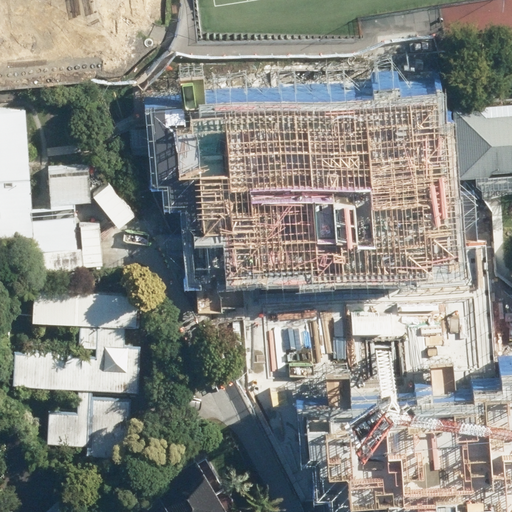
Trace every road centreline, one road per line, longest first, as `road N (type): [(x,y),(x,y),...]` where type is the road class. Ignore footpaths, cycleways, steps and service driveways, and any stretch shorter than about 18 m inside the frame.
road 1 (unknown): [(285,511),(134,223)]
road 2 (unknown): [(511,375),(451,336),(350,124)]
